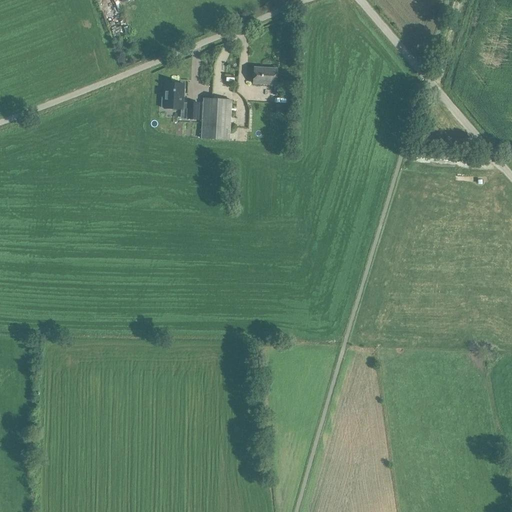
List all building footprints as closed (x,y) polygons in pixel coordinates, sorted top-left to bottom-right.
[(121,11),(105,15),(111,37),(126,33),(121,11)] [(123,59),(130,49),(122,42),(114,52),(123,59)] [(254,68),(253,84),(276,85),(277,69),(254,68)] [(182,108),(188,108),(187,118),(197,119),(198,103),(188,102),(188,103),(182,103),(183,84),(165,83),(164,97),(162,96),(161,108),(164,108),(182,109),(182,108)] [(203,98),(201,138),(233,140),(235,100),(203,98)] [(274,172),(267,100),(247,102),(252,155),(244,155),(245,164),(254,163),(255,174),(274,172)] [(265,212),(266,200),(253,199),(252,211),(265,212)]
